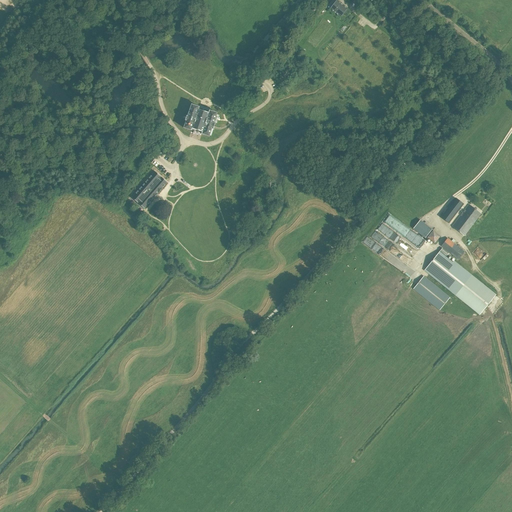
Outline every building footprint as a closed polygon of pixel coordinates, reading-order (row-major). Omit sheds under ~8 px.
[(332,0),(327,7),(330,9),(337,0),(336,0),(332,0)] [(340,17),(347,9),(337,0),(330,9),(340,17)] [(217,123),(220,115),(217,114),(217,113),(192,105),(188,116),(187,116),(185,120),(186,121),(184,128),(209,137),(210,135),(211,136),(213,130),(216,123),(217,123)] [(132,198),(144,209),(167,182),(154,172),(132,198)] [(449,224),(463,204),(456,198),(441,218),(449,224)] [(464,236),(474,223),(481,214),(469,204),(452,227),(464,236)] [(420,219),(413,228),(425,237),(432,228),(420,219)] [(434,243),(440,236),(433,231),(427,238),(434,243)] [(458,260),(464,252),(447,239),(441,246),(458,260)] [(448,254),(442,249),(424,270),(479,315),(497,293),(494,296),(446,257),(448,254)] [(439,311),(449,298),(423,277),(413,289),(439,311)]
